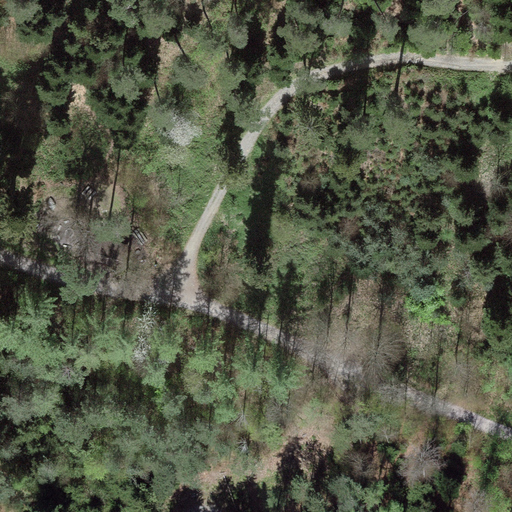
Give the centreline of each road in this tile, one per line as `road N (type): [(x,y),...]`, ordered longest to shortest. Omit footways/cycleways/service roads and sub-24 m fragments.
road 1 (track): [(511,435),(165,292),(81,283),(0,255)]
road 2 (track): [(165,292),(245,118),(340,59),(511,66)]
